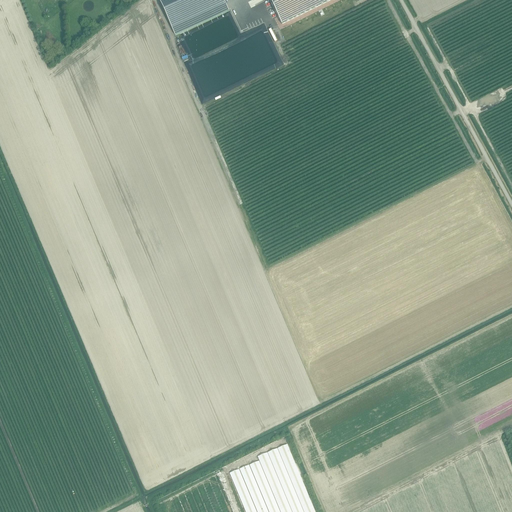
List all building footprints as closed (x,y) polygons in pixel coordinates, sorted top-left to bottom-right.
[(223,0),(158,0),(175,35),(228,11),(223,0)] [(269,0),(282,24),(331,0),(269,0)] [(484,58),(477,45),(459,54),(466,67),(484,58)] [(458,66),(463,63),(457,52),(455,54),(459,60),(456,62),(458,66)] [(234,469),(248,511),(317,511),(293,442),(259,454),(261,460),(234,469)] [(243,511),(228,472),(221,475),(234,511),(243,511)] [(194,490),(191,491),(199,511),(215,511),(213,504),(213,499),(210,492),(209,489),(208,485),(205,485),(202,486),(203,494),(200,487),(197,488),(198,492),(198,499),(199,501),(199,505),(194,490)]
